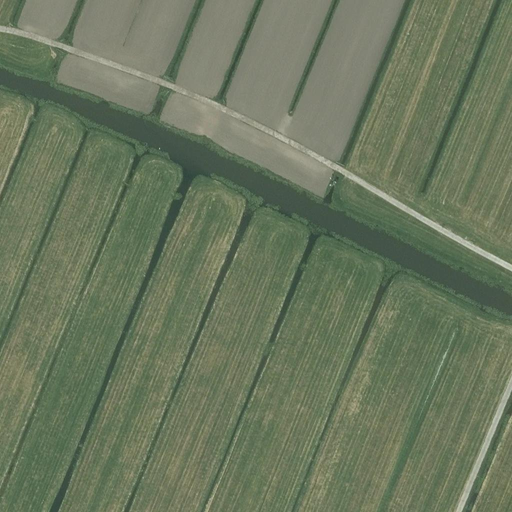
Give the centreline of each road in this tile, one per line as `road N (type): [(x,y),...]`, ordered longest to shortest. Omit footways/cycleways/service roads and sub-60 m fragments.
road 1 (track): [(511,270),(216,106),(0,30)]
road 2 (track): [(458,511),(511,382)]
